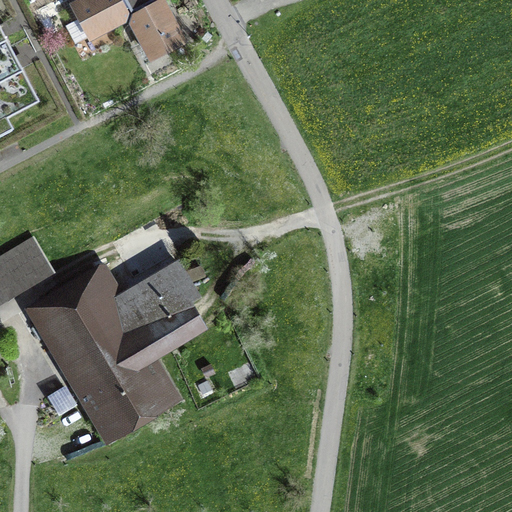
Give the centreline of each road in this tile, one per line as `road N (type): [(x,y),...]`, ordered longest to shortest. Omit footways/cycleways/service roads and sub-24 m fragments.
road 1 (residential): [(215,0),(313,182),(336,249),(342,335),(319,511)]
road 2 (track): [(326,214),(245,241),(210,294)]
road 3 (track): [(20,511),(26,371)]
